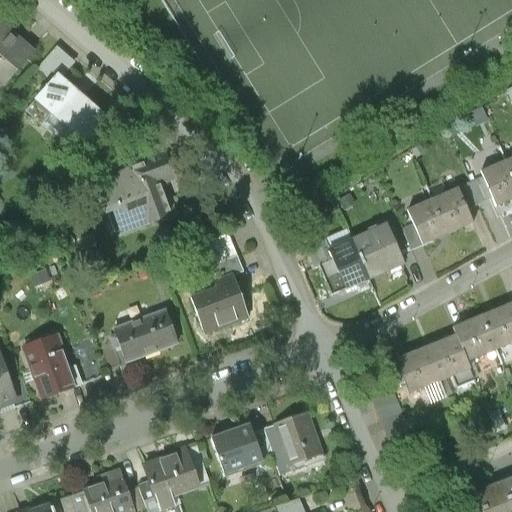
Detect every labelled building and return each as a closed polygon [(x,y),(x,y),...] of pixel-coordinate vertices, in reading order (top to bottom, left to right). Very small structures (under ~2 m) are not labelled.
[(0,22),(0,92),(35,54),(0,22)] [(511,52),(511,42),(497,51),(502,59),(511,52)] [(56,49),(37,71),(47,80),(51,75),(56,79),(60,82),(75,65),(56,49)] [(108,125),(83,102),(60,82),(56,79),(25,114),(41,128),(52,115),(63,124),(76,136),(66,148),(78,159),(108,125)] [(169,159),(94,185),(104,213),(112,238),(156,223),(175,217),(164,185),(176,181),(169,159)] [(494,208),(511,200),(511,179),(505,163),(480,174),(483,180),(492,201),(494,208)] [(483,180),(457,191),(465,212),(492,201),(483,180)] [(457,191),(432,202),(446,235),(471,225),(465,212),(457,191)] [(421,246),(446,235),(432,202),(407,212),(413,227),(421,246)] [(402,232),(411,253),(422,248),(421,246),(413,227),(402,232)] [(312,270),(334,261),(331,254),(319,228),(298,238),(312,270)] [(388,229),(359,241),(376,281),(405,269),(388,229)] [(209,269),(214,282),(242,271),(229,237),(209,245),(217,266),(209,269)] [(348,293),(376,281),(359,241),(331,254),(334,261),(348,293)] [(193,302),(205,336),(246,321),(231,279),(216,285),(219,293),(193,302)] [(511,304),(482,317),(496,350),(511,343),(511,304)] [(452,329),(456,337),(466,362),(496,350),(482,317),(452,329)] [(115,338),(126,367),(178,348),(167,319),(115,338)] [(24,349),(42,402),(83,388),(75,367),(68,370),(57,337),(24,349)] [(456,337),(426,350),(440,382),(469,370),(466,362),(456,337)] [(410,394),(440,382),(426,350),(397,362),(406,384),(410,394)] [(0,408),(16,403),(9,383),(0,356),(0,408)] [(397,362),(385,367),(394,388),(406,384),(397,362)] [(21,379),(9,383),(16,403),(18,408),(30,404),(21,379)] [(394,455),(414,447),(390,389),(370,397),(394,455)] [(506,431),(498,413),(489,417),(497,435),(506,431)] [(322,453),(308,415),(275,427),(289,465),(322,453)] [(249,427),(212,440),(226,478),(263,465),(261,461),(252,435),(249,427)] [(275,427),(263,431),(272,457),(279,477),(291,472),(289,465),(275,427)] [(261,461),(272,457),(263,431),(252,435),(261,461)] [(196,449),(187,453),(200,488),(209,485),(196,449)] [(187,453),(159,463),(173,501),(201,491),(200,488),(187,453)] [(177,511),(173,501),(159,463),(145,468),(151,484),(140,488),(140,490),(148,511),(177,511)] [(105,487),(85,494),(91,511),(132,511),(127,495),(118,471),(101,478),(105,487)] [(511,511),(511,479),(500,485),(511,511)] [(304,493),(300,480),(288,485),(293,497),(304,493)] [(511,511),(500,485),(476,495),(483,511),(511,511)] [(132,511),(146,511),(148,511),(140,490),(127,495),(132,511)] [(91,511),(85,494),(57,504),(59,511),(91,511)] [(469,511),(483,511),(476,495),(464,499),(469,511)] [(300,511),(296,502),(280,509),(281,511),(300,511)]
